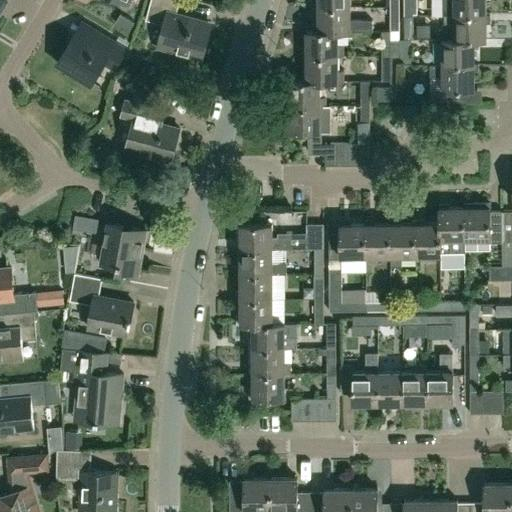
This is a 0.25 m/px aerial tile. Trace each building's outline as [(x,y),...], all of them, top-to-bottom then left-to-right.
[(199,55),(208,23),(176,14),(179,0),(151,0),(146,19),(167,25),(161,44),(199,55)] [(413,14),(412,0),(403,0),(404,14),(413,14)] [(487,13),(486,0),(442,0),(442,14),(444,14),(444,13),(487,13)] [(338,30),(351,30),(373,31),(373,20),(351,20),(351,5),(319,5),(320,29),(320,30),(338,30)] [(389,30),(399,30),(399,5),(389,5),(389,30)] [(475,38),(475,39),(487,39),(487,13),(444,13),(444,14),(444,23),(442,23),(443,37),(455,37),(455,38),(475,38)] [(413,14),(404,14),(404,38),(413,39),(413,14)] [(91,82),(104,61),(114,67),(126,47),(82,21),(75,33),(57,62),(91,82)] [(338,44),(338,30),(320,30),(320,29),(308,29),(308,55),(339,55),(339,56),(343,56),(343,45),(338,44)] [(390,39),(399,39),(399,30),(389,30),(381,30),(381,55),(391,55),(390,39)] [(475,64),(475,39),(475,38),(455,38),(455,37),(443,37),(443,63),(475,64)] [(391,64),(400,64),(400,39),(399,39),(390,39),(391,55),(391,64)] [(339,70),(339,56),(339,55),(308,55),(308,80),(308,81),(321,80),(321,81),(339,81),(339,80),(344,81),(344,71),(339,70)] [(390,80),(391,64),(391,55),(381,55),(381,80),(390,80)] [(475,89),(475,64),(443,63),(443,64),(430,64),(430,75),(443,75),(443,89),(437,89),(430,89),(430,101),(437,101),(465,101),(465,89),(475,89)] [(400,80),(400,64),(391,64),(390,80),(390,85),(377,85),(377,100),(399,100),(399,80),(400,80)] [(308,81),(308,80),(290,80),(290,105),(327,105),(327,96),(321,96),(321,81),(321,80),(308,81)] [(360,105),(369,105),(369,81),(359,81),(360,105)] [(137,116),(129,148),(172,159),(180,126),(164,122),(167,109),(153,105),(127,98),(123,113),(137,116)] [(327,105),(290,105),(290,130),(332,130),(332,105),(327,105)] [(360,142),(369,142),(369,105),(360,105),(360,142)] [(326,164),(337,164),(337,142),(326,142),(326,164)] [(337,164),(347,164),(347,142),(337,142),(337,164)] [(347,164),(359,164),(359,142),(347,142),(347,164)] [(369,164),(369,142),(360,142),(359,142),(359,164),(369,164)] [(503,242),(503,210),(490,210),(490,202),(474,202),(474,206),(465,206),(465,238),(466,238),(490,238),(490,242),(502,241),(503,242)] [(466,251),(466,238),(465,238),(465,206),(440,206),(440,222),(441,238),(442,238),(441,251),(466,251)] [(502,265),(511,265),(511,210),(503,210),(503,242),(502,241),(502,265)] [(139,272),(147,229),(108,221),(101,259),(117,262),(116,267),(139,272)] [(402,254),(416,254),(416,222),(391,223),(391,254),(392,265),(402,265),(402,254)] [(441,254),(441,251),(442,238),(441,238),(440,222),(416,222),(416,254),(441,254)] [(241,248),(273,248),(284,248),(284,236),(273,236),(273,223),(241,223),(241,248)] [(307,232),(307,248),(315,248),(324,248),(324,223),(307,223),(307,232)] [(342,255),(367,255),(366,223),(341,223),(342,255)] [(367,255),(391,254),(391,223),(366,223),(367,255)] [(273,261),(273,248),(241,248),(241,273),(273,273),(286,273),(286,261),(273,261)] [(315,248),(315,264),(324,264),(324,248),(315,248)] [(511,265),(502,265),(489,265),(490,279),(511,279),(511,265)] [(3,313),(38,310),(38,306),(65,304),(64,289),(36,292),(36,291),(14,293),(12,267),(0,268),(0,299),(2,299),(3,313)] [(329,267),(330,310),(367,310),(367,301),(342,301),(342,290),(342,271),(342,267),(329,267)] [(130,321),(134,301),(98,294),(102,277),(74,273),(69,299),(92,303),(88,326),(125,333),(128,321),(130,321)] [(273,273),(241,273),(241,298),(273,298),(273,273)] [(315,273),(315,289),(324,289),(324,273),(315,273)] [(346,300),(369,299),(369,288),(345,289),(346,300)] [(315,297),(315,313),(324,313),(324,297),(315,297)] [(253,322),(273,322),(273,298),(241,298),(241,323),(253,323),(253,322)] [(289,301),(288,320),(303,321),(304,302),(289,301)] [(376,301),(376,310),(392,310),(392,301),(380,301),(376,301)] [(401,301),(401,310),(417,310),(417,301),(404,301),(401,301)] [(425,301),(425,310),(441,310),(441,301),(425,301)] [(449,301),(449,310),(465,310),(465,304),(465,301),(449,301)] [(38,310),(3,313),(5,328),(0,328),(0,358),(22,357),(20,340),(37,338),(35,316),(39,316),(38,310)] [(470,312),(470,328),(479,328),(479,312),(470,312)] [(404,314),(404,324),(420,324),(420,314),(404,314)] [(428,314),(428,324),(453,324),(453,337),(453,343),(466,343),(465,314),(428,314)] [(353,315),(354,324),(370,324),(369,315),(353,315)] [(379,315),(379,324),(395,324),(395,315),(379,315)] [(253,347),(297,347),(297,336),(285,336),(285,322),(273,322),(253,322),(253,323),(253,347)] [(288,322),(288,335),(302,335),(302,322),(288,322)] [(327,322),(327,338),(336,338),(336,322),(327,322)] [(66,328),(65,348),(74,349),(77,349),(78,330),(66,328)] [(483,350),(507,349),(506,333),(483,334),(483,350)] [(471,337),(471,353),(479,353),(479,337),(471,337)] [(285,372),(292,372),(292,362),(285,362),(285,348),(297,348),(297,347),(253,347),(253,351),(249,351),(249,372),(253,372),(285,372)] [(327,354),(327,363),(336,363),(336,347),(327,347),(327,354)] [(77,383),(73,418),(119,422),(121,403),(115,402),(118,372),(106,371),(107,352),(77,349),(74,349),(65,348),(63,367),(76,369),(75,383),(77,383)] [(379,402),(379,370),(378,370),(378,352),(366,352),(365,370),(353,370),(353,365),(341,365),(341,393),(354,393),(354,403),(379,402)] [(428,370),(428,402),(453,402),(453,370),(452,370),(452,352),(440,352),(440,370),(428,370)] [(470,390),(479,390),(479,361),(470,361),(470,390)] [(379,402),(404,402),(404,370),(379,370),(379,402)] [(404,402),(428,402),(428,370),(404,370),(404,402)] [(285,397),(285,372),(253,372),(253,397),(285,397)] [(327,372),(327,388),(336,388),(336,372),(327,372)] [(60,401),(58,377),(15,381),(16,396),(0,397),(0,430),(33,427),(31,404),(60,401)] [(482,412),(481,390),(479,390),(470,390),(470,412),(482,412)] [(492,412),(492,390),(481,390),(482,412),(492,412)] [(492,390),(492,412),(504,412),(504,390),(492,390)] [(291,420),(303,420),(303,397),(291,397),(291,420)] [(303,420),(314,420),(314,397),(303,397),(303,420)] [(314,420),(325,420),(325,397),(314,397),(314,420)] [(325,397),(325,420),(336,419),(336,397),(325,397)] [(115,511),(116,493),(114,493),(114,470),(90,469),(91,449),(57,447),(56,477),(83,479),(82,510),(115,511)] [(0,511),(38,511),(25,471),(48,469),(46,454),(8,457),(11,491),(0,494),(0,511)] [(271,511),(271,477),(245,478),(245,479),(230,479),(230,511),(254,511),(271,511)] [(311,511),(311,491),(298,491),(297,477),(271,477),(271,511),(282,511),(311,511)] [(472,502),(471,511),(511,511),(511,483),(485,483),(485,502),(472,502)] [(351,511),(352,487),(325,488),(325,491),(311,491),(311,511),(351,511)] [(391,511),(391,502),(377,502),(377,487),(352,487),(351,511),(391,511)] [(391,511),(431,511),(432,499),(405,499),(405,502),(391,502),(391,511)] [(432,499),(431,511),(471,511),(472,502),(458,502),(457,499),(432,499)]
